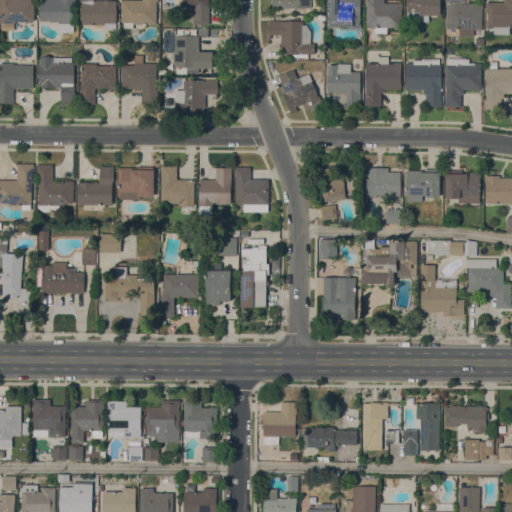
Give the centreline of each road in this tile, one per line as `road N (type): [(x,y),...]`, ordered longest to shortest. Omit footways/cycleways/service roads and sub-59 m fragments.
road 1 (residential): [(511,144),(0,134)]
road 2 (residential): [(296,360),(297,213),(242,34),(241,0)]
road 3 (secondary): [(237,360),(0,358)]
road 4 (secondary): [(511,361),(296,360)]
road 5 (tertiary): [(237,511),(237,360)]
